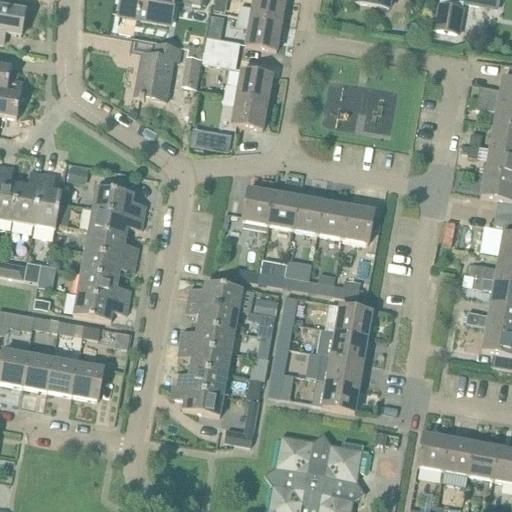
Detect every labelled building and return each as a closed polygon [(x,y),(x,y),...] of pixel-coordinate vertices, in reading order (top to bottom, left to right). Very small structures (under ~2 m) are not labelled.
[(122,0),(121,7),(119,19),(172,28),(176,5),(200,9),(201,0),(122,0)] [(254,0),(252,12),(251,12),(239,10),(238,20),(281,28),(285,0),(254,0)] [(355,0),(355,5),(388,11),(390,0),(355,0)] [(441,0),(435,33),(457,37),(463,5),(478,8),(479,1),(498,5),(498,0),(441,0)] [(0,47),(3,48),(5,36),(21,39),(25,14),(0,9),(0,47)] [(281,28),(238,20),(236,31),(248,33),(245,50),(256,52),(276,55),(281,28)] [(204,53),(236,60),(238,49),(206,42),(204,53)] [(181,52),(176,52),(156,48),(154,61),(142,59),(134,100),(166,106),(173,64),(179,65),(181,52)] [(188,53),(181,91),(196,94),(201,67),(203,55),(188,53)] [(203,55),(201,67),(234,73),(236,60),(204,53),(203,55)] [(0,94),(21,98),(23,85),(9,83),(11,70),(0,68),(0,94)] [(479,90),(477,101),(511,107),(511,69),(511,70),(509,82),(502,81),(500,94),(479,90)] [(241,73),(238,92),(226,90),(224,99),(267,106),(272,79),(241,73)] [(21,98),(0,94),(0,120),(16,123),(21,98)] [(262,134),(267,106),(224,99),(222,110),(234,113),(232,129),(262,134)] [(511,107),(477,101),(475,113),(486,115),(486,114),(496,116),(494,129),(511,132),(511,107)] [(191,121),(189,134),(224,138),(226,124),(191,121)] [(511,132),(494,129),(489,153),(511,156),(511,132)] [(193,136),(190,152),(226,158),(228,142),(193,136)] [(471,137),(469,149),(479,151),(481,139),(471,137)] [(479,151),(469,149),(467,161),(477,163),(479,151)] [(511,156),(489,153),(485,177),(511,181),(511,156)] [(13,172),(0,170),(0,171),(0,222),(13,225),(19,188),(11,186),(13,172)] [(70,170),(67,185),(86,188),(88,173),(70,170)] [(94,174),(93,190),(107,191),(108,174),(94,174)] [(28,189),(19,188),(13,225),(34,229),(43,178),(30,176),(28,189)] [(511,203),(511,181),(485,177),(481,201),(511,206),(511,203)] [(55,180),(43,178),(34,229),(55,233),(62,195),(53,194),(55,180)] [(92,212),(144,222),(146,209),(132,207),(134,198),(96,191),(92,212)] [(248,192),(242,224),(242,225),(268,230),(274,197),(248,192)] [(274,197),(268,230),(293,234),(298,201),(274,197)] [(298,201),(293,234),(317,239),(323,206),(298,201)] [(323,206),(317,239),(342,243),(348,210),(323,206)] [(348,210),(342,243),(368,248),(374,215),(348,210)] [(141,234),(144,222),(92,212),(88,234),(126,240),(128,232),(141,234)] [(124,249),(126,240),(88,234),(85,255),(136,264),(138,252),(124,249)] [(511,237),(503,236),(499,260),(511,262),(511,237)] [(134,277),(136,264),(85,255),(81,276),(118,283),(120,274),(134,277)] [(50,260),(48,270),(56,271),(55,272),(59,273),(60,266),(56,261),(50,260)] [(474,280),(511,286),(511,262),(499,260),(496,274),(486,272),(486,271),(476,269),(474,280)] [(262,263),(260,277),(269,278),(267,289),(283,292),(285,281),(280,280),(282,267),(271,265),(262,263)] [(26,269),(5,265),(2,280),(23,284),(26,269)] [(27,266),(26,269),(23,284),(38,287),(39,280),(41,268),(27,266)] [(244,274),(242,284),(258,287),(260,277),(244,274)] [(117,292),(118,283),(81,276),(77,298),(128,307),(130,294),(117,292)] [(317,287),(318,287),(316,298),(332,301),(336,281),(319,278),(317,287)] [(38,287),(37,291),(49,293),(51,282),(39,280),(38,287)] [(492,295),(490,308),(511,311),(511,286),(474,280),(472,292),(492,295)] [(291,293),(308,296),(310,285),(293,283),(291,293)] [(190,292),(188,305),(238,314),(242,292),(205,286),(203,295),(190,292)] [(341,302),(357,305),(359,294),(343,291),(341,302)] [(126,319),(128,307),(77,298),(73,319),(110,326),(112,317),(126,319)] [(35,302),(34,311),(48,314),(50,305),(35,302)] [(238,314),(188,305),(185,318),(199,320),(197,329),(235,335),(238,314)] [(325,334),(334,336),(368,341),(372,316),(339,310),(330,308),(325,334)] [(486,332),(511,336),(511,311),(490,308),(488,319),(468,316),(465,327),(486,331),(486,332)] [(295,312),(284,310),(281,326),(292,328),(295,312)] [(33,332),(32,332),(34,321),(0,314),(0,339),(1,339),(3,327),(33,333),(33,332)] [(57,338),(57,336),(59,325),(34,321),(32,332),(33,332),(33,333),(57,338)] [(73,339),(75,328),(59,325),(57,336),(73,339)] [(182,335),(180,347),(231,357),(235,335),(197,329),(196,338),(182,335)] [(100,333),(84,330),(82,341),(98,344),(100,333)] [(493,357),(490,370),(511,373),(511,336),(486,332),(482,355),(493,357)] [(279,335),(276,351),(287,353),(290,337),(279,335)] [(116,336),(114,352),(127,354),(130,339),(116,336)] [(368,341),(334,336),(330,360),(363,366),(368,341)] [(261,340),(257,361),(268,363),(271,342),(261,340)] [(231,357),(180,347),(177,360),(191,363),(190,371),(227,378),(231,357)] [(0,368),(0,387),(22,392),(28,359),(3,354),(0,368)] [(22,392),(47,396),(53,363),(28,359),(22,392)] [(321,359),(316,383),(326,385),(359,391),(363,366),(330,360),(321,359)] [(286,362),(275,360),(272,376),(283,378),(286,362)] [(78,367),(53,363),(47,396),(72,400),(78,367)] [(103,372),(78,367),(72,400),(98,405),(103,372)] [(254,367),(251,382),(262,384),(264,385),(267,370),(254,367)] [(174,378),(172,390),(223,399),(227,378),(190,371),(188,380),(174,378)] [(250,382),(246,403),(258,405),(262,384),(251,382),(250,382)] [(316,383),(312,406),(322,408),(321,411),(354,417),(359,391),(326,385),(316,383)] [(271,384),(268,401),(278,402),(281,386),(271,384)] [(223,399),(172,390),(170,403),(184,405),(182,414),(219,421),(223,399)] [(257,414),(249,413),(245,437),(226,434),(224,447),(250,452),(252,438),(257,414)] [(375,435),(373,447),(385,449),(388,437),(375,435)] [(272,490),(267,511),(352,511),(353,505),(354,505),(365,497),(357,486),(359,476),(365,477),(368,456),(362,455),(363,450),(363,449),(342,445),(341,451),(331,449),(323,438),(312,445),(281,440),(275,471),(264,479),(272,490)] [(423,438),(417,471),(443,475),(449,442),(423,438)] [(449,442),(443,475),(467,480),(473,447),(449,442)] [(473,447),(467,480),(492,484),(498,451),(473,447)] [(511,453),(498,451),(492,484),(511,487),(511,453)] [(456,489),(452,511),(461,511),(465,491),(456,489)]
